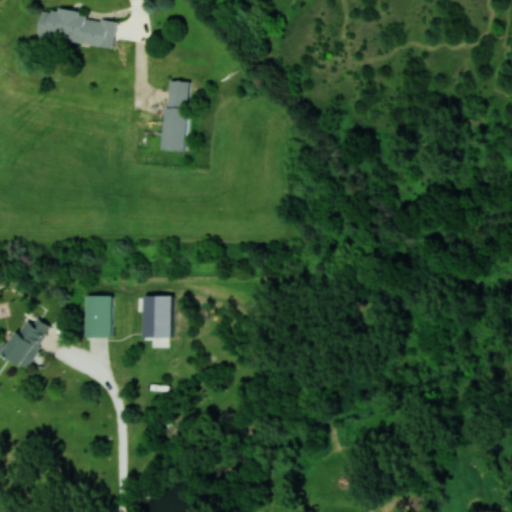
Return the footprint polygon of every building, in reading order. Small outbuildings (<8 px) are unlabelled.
[(118,20),(81,15),(81,11),(44,7),(40,36),(115,46),(118,20)] [(191,80),(169,79),(167,149),(188,150),(191,80)] [(113,336),(113,294),(87,294),(88,336),(113,336)] [(176,295),(146,294),(145,336),(174,337),(176,295)] [(27,318),(5,352),(27,367),(54,326),(39,316),(34,323),(27,318)]
